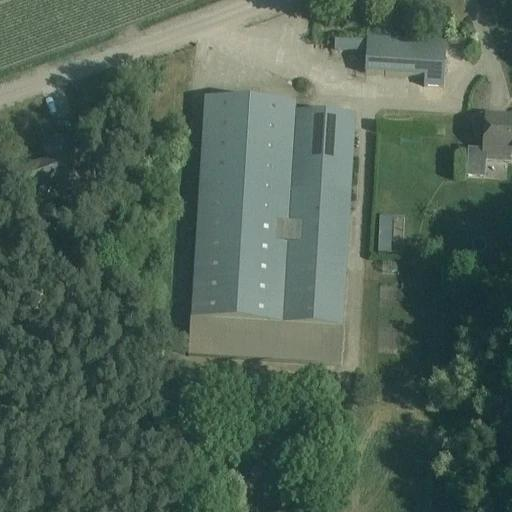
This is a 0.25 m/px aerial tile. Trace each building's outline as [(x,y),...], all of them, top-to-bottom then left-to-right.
[(362,37),(332,37),(332,50),(362,50),(362,37)] [(366,38),(364,75),(424,78),(424,87),(443,89),(445,45),(366,38)] [(203,101),(202,121),(189,325),(188,358),(340,368),(342,334),(355,119),(295,115),(295,107),(203,101)] [(511,153),(511,119),(485,118),(483,151),(511,153)] [(81,180),(74,160),(67,141),(44,149),(48,162),(20,171),(27,190),(54,181),(57,188),(81,180)] [(452,175),(462,175),(463,154),(453,153),(452,175)]
